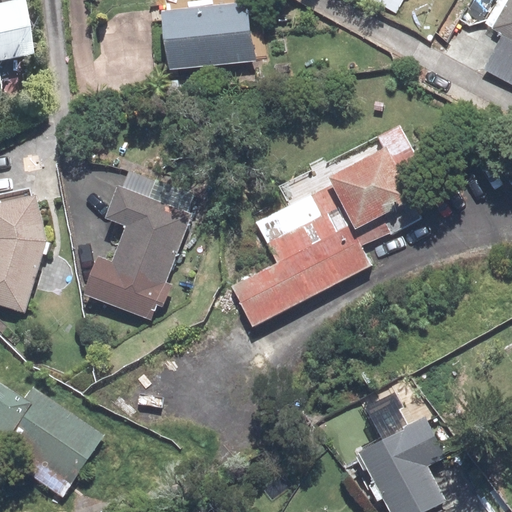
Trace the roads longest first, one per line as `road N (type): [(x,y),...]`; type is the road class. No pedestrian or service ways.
road 1 (unknown): [(326,0),(511,102)]
road 2 (unknown): [(53,0),(61,102),(52,129),(19,172)]
